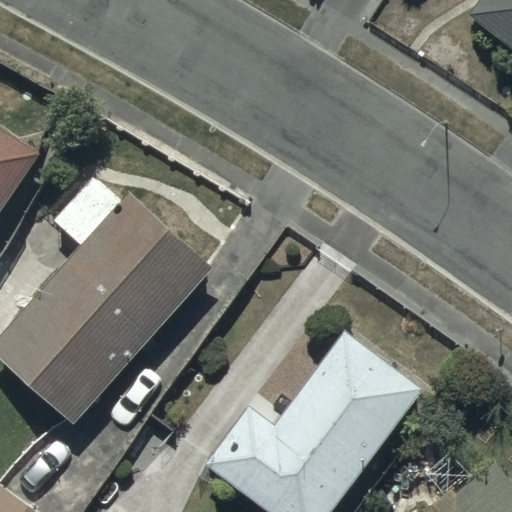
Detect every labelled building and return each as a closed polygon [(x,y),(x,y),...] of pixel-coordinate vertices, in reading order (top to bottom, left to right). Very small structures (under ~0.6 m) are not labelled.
[(511,0),(485,0),(474,15),(511,44),(511,0)] [(0,126),(0,227),(47,158),(0,126)] [(86,244),(0,336),(0,351),(78,424),(221,270),(135,190),(125,202),(99,178),(60,220),(86,244)] [(252,407),(208,464),(270,511),(341,511),(434,393),(351,329),(276,425),(252,407)] [(511,511),(511,473),(501,460),(437,511),(511,511)] [(39,511),(0,483),(0,511),(39,511)]
